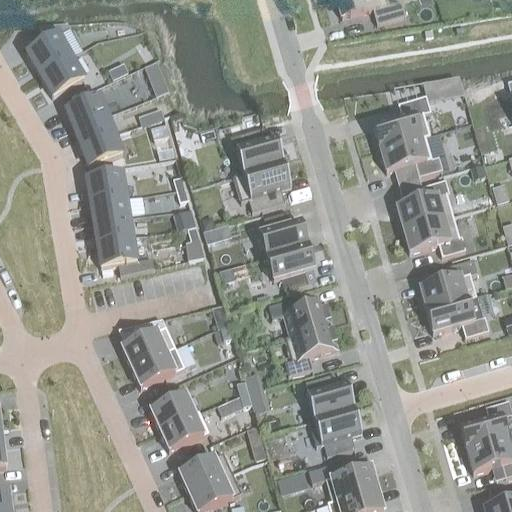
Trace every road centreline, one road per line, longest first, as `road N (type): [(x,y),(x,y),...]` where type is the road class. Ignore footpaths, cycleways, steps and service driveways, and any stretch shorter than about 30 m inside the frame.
road 1 (residential): [(392,410),(274,0)]
road 2 (residential): [(76,339),(51,161),(0,77)]
road 3 (residential): [(149,511),(76,339)]
road 4 (residential): [(27,362),(40,511)]
road 5 (residential): [(76,339),(92,326),(207,299)]
road 6 (residential): [(392,410),(511,376)]
